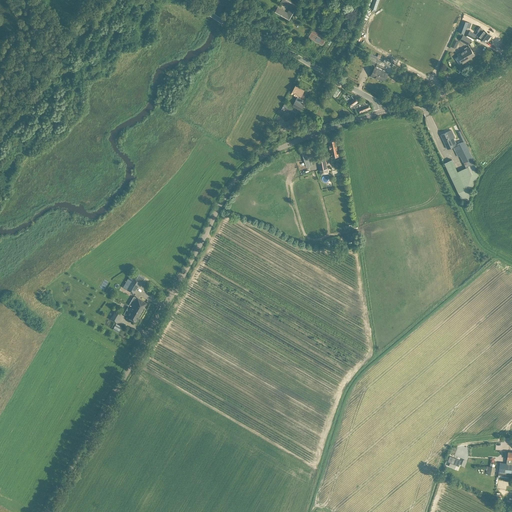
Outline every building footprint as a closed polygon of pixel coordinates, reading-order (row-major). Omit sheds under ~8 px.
[(289,20),(297,5),(288,0),(281,0),(281,1),(291,7),(288,13),(280,8),(277,12),(275,11),(289,20)] [(432,73),(455,15),(437,7),(437,6),(422,0),(402,0),(395,17),(398,19),(396,23),(407,28),(403,39),(417,45),(421,34),(429,37),(417,67),(432,73)] [(464,34),(468,22),(463,20),(458,32),(464,34)] [(478,31),(476,34),(476,35),(479,37),(485,42),(491,35),(480,27),(477,30),(478,31)] [(326,38),(313,30),(308,37),(322,45),(326,38)] [(467,30),(465,34),(474,39),(476,35),(476,34),(470,31),(469,32),(467,30)] [(396,48),(400,34),(398,34),(397,37),(394,37),(391,46),(396,48)] [(462,35),(460,40),(468,45),(471,39),(463,35),(462,35)] [(458,54),(463,63),(469,59),(469,58),(474,55),(470,47),(458,54)] [(374,65),(376,59),(369,56),(367,61),(374,65)] [(375,67),(371,75),(382,80),(382,79),(385,81),(389,74),(386,72),(375,67)] [(305,95),(302,93),(304,90),(296,85),(292,90),(297,93),(295,95),(302,99),(305,95)] [(330,93),(341,102),(347,93),(335,86),(330,93)] [(348,104),(350,107),(359,101),(356,97),(348,104)] [(293,106),(301,110),(304,105),(296,100),(293,106)] [(369,103),(366,104),(364,101),(355,105),(356,109),(357,109),(359,113),(371,108),(369,103)] [(287,113),(288,110),(302,119),(305,115),(285,103),(280,110),(285,113),(285,112),(287,113)] [(295,126),(294,122),(292,119),(279,124),(280,127),(282,131),(288,129),(288,128),(289,128),(290,129),(295,126)] [(453,138),(455,138),(451,130),(441,135),(448,149),(453,147),(458,157),(460,156),(464,162),(466,167),(458,171),(452,160),(444,163),(459,193),(461,200),(468,205),(470,201),(480,172),(473,158),(464,141),(464,140),(460,131),(458,132),(463,142),(456,144),(453,138)] [(336,139),(329,141),(331,157),(339,156),(336,139)] [(325,158),(318,159),(320,170),(321,174),(328,173),(327,169),(325,158)] [(140,281),(137,279),(134,277),(132,280),(127,290),(133,293),(140,281)] [(137,298),(127,316),(136,321),(146,303),(137,298)] [(116,323),(122,313),(116,310),(110,319),(116,323)] [(118,331),(120,326),(114,323),(112,329),(118,331)] [(453,461),(453,459),(453,456),(457,448),(452,446),(449,455),(447,459),(448,459),(448,461),(453,461)] [(499,472),(497,481),(498,481),(501,481),(501,478),(510,479),(511,474),(511,466),(511,451),(508,451),(507,456),(506,463),(500,462),(499,472)] [(495,467),(494,467),(495,463),(490,462),(489,466),(488,466),(487,473),(493,475),(495,467)]
